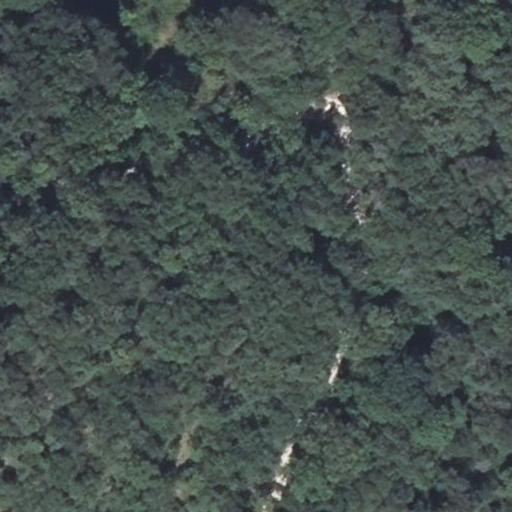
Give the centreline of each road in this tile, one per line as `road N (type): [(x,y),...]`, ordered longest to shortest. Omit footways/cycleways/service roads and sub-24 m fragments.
road 1 (track): [(256,511),(331,368),(356,265),(340,139),(326,115),(309,111),(250,136),(80,175)]
road 2 (track): [(326,115),(377,61),(397,0)]
